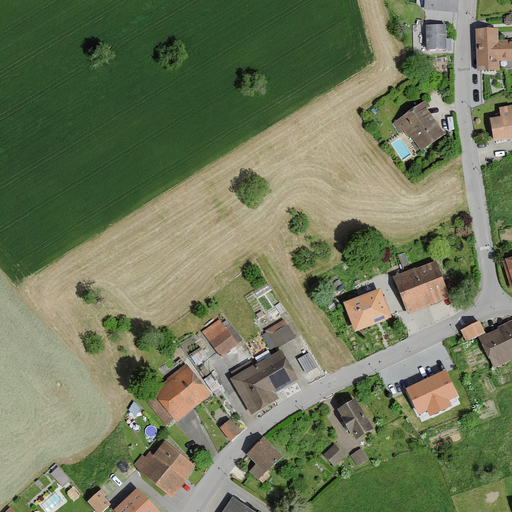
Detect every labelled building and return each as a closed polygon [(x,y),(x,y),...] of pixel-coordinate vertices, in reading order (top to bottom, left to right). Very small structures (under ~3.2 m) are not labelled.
[(459,0),(426,0),(425,13),(458,16),(459,0)] [(449,29),(428,30),(429,54),(450,53),(449,29)] [(498,32),(477,33),(479,75),(502,74),(501,65),(511,64),(511,42),(499,43),(498,32)] [(393,127),(398,134),(409,135),(423,155),(447,138),(424,105),(393,127)] [(511,107),(500,110),(503,121),(493,122),(497,144),(511,141),(511,107)] [(452,299),(438,265),(395,282),(409,317),(452,299)] [(257,298),(272,288),(266,281),(252,291),(257,298)] [(393,320),(382,292),(347,306),(358,334),(393,320)] [(295,339),(284,323),(265,335),(276,351),(295,339)] [(511,323),(500,330),(501,332),(482,341),(496,370),(511,362),(511,323)] [(239,348),(219,324),(203,337),(223,361),(239,348)] [(487,337),(481,325),(463,333),(468,345),(487,337)] [(207,361),(199,351),(189,359),(197,369),(207,361)] [(301,383),(284,353),(233,383),(256,420),(277,408),(275,405),(282,401),(279,396),(301,383)] [(211,398),(180,360),(174,365),(171,361),(159,370),(169,382),(144,402),(166,429),(175,422),(178,425),(211,398)] [(455,399),(444,375),(408,393),(419,416),(428,412),(430,417),(450,408),(447,403),(455,399)] [(376,431),(357,402),(340,413),(359,442),(376,431)] [(241,436),(230,423),(220,432),(231,445),(241,436)] [(283,460),(265,442),(248,458),(258,468),(251,474),(260,483),(283,460)] [(198,470),(165,446),(156,458),(151,454),(146,460),(142,457),(133,469),(174,500),(198,470)] [(344,457),(334,446),(322,457),(332,468),(344,457)] [(367,461),(360,451),(351,456),(358,467),(367,461)] [(52,470),(61,484),(69,480),(60,465),(52,470)] [(154,511),(137,493),(116,511),(154,511)] [(105,511),(111,508),(101,496),(90,505),(95,511),(105,511)] [(257,511),(236,498),(226,511),(257,511)]
